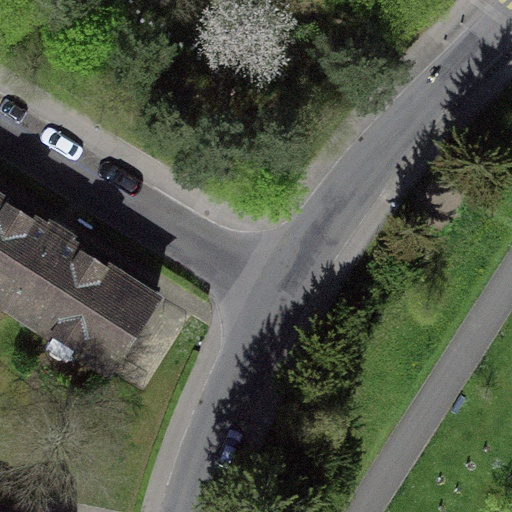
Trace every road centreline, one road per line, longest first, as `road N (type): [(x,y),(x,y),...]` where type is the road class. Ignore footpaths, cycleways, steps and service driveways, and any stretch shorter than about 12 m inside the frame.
road 1 (residential): [(511,14),(317,235),(279,297)]
road 2 (residential): [(279,297),(0,120)]
road 3 (residential): [(279,297),(189,511)]
